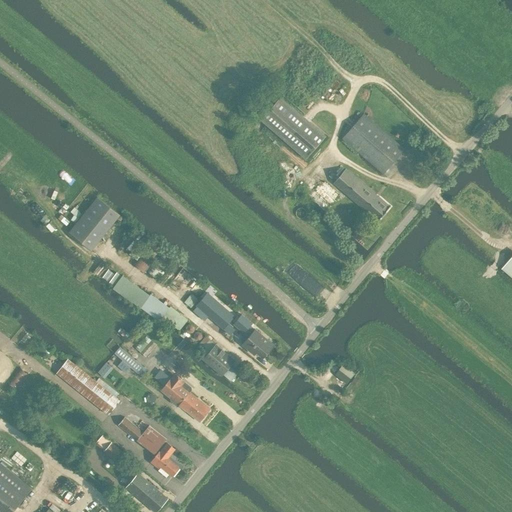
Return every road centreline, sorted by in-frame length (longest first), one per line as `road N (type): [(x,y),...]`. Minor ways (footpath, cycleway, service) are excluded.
road 1 (unclassified): [(511,97),(319,328)]
road 2 (track): [(264,0),(351,80),(377,77),(462,154)]
road 3 (unclassified): [(169,511),(319,328)]
road 4 (track): [(481,356),(374,260)]
road 5 (track): [(347,511),(237,430)]
